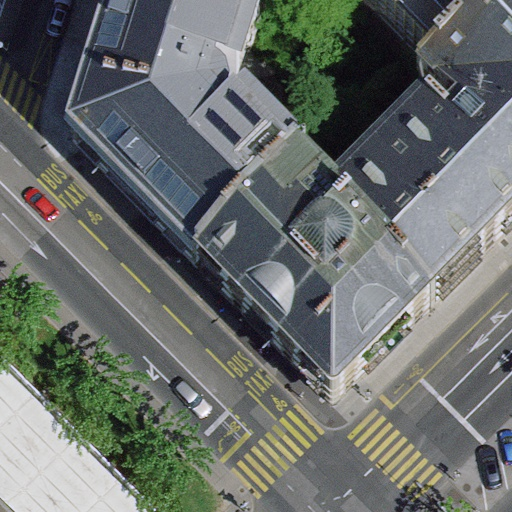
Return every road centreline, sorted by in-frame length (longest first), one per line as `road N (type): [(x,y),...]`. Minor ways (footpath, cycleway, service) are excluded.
road 1 (tertiary): [(334,511),(0,179)]
road 2 (primary): [(511,350),(342,511)]
road 3 (residential): [(0,125),(36,0)]
